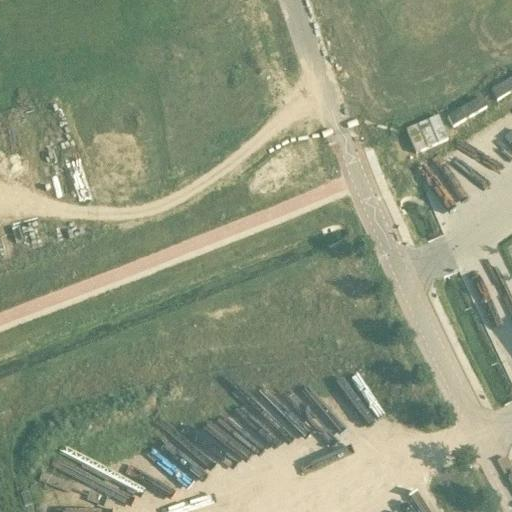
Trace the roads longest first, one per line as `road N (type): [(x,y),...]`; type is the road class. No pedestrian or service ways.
road 1 (unclassified): [(511,500),(478,447),(356,178),(291,0)]
road 2 (unknown): [(354,171),(511,106)]
